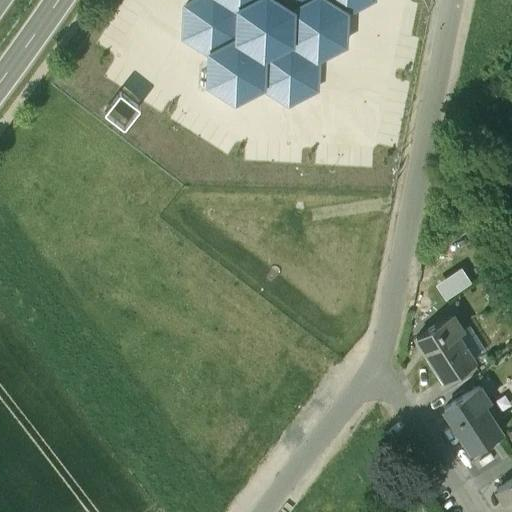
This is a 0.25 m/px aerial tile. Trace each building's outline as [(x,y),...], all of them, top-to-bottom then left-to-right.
[(187,0),(182,3),(181,38),(208,52),(205,85),(234,103),(262,89),(287,106),(319,89),(319,59),(348,45),(349,12),(374,0),(187,0)] [(106,109),(124,124),(139,106),(121,91),(106,109)] [(510,256),(486,218),(466,231),(491,268),(510,256)] [(452,313),(416,335),(444,379),(474,359),(456,332),(462,328),(452,313)] [(479,384),(444,407),(471,450),(501,431),(483,403),(489,400),(479,384)] [(483,457),(479,460),(482,465),(487,462),(483,457)] [(511,511),(511,477),(496,488),(511,511)]
